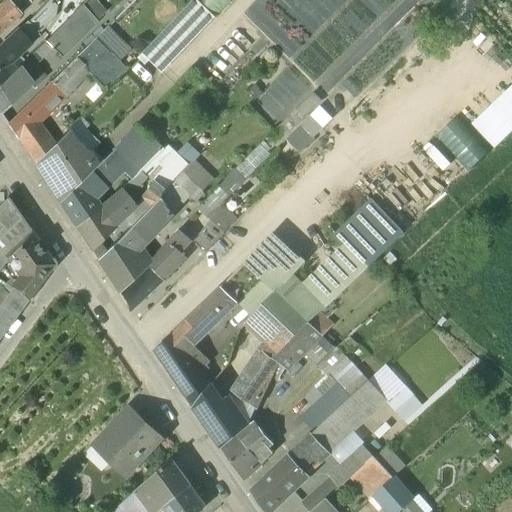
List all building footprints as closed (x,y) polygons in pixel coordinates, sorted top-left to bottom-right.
[(8,0),(7,0),(0,6),(0,26),(2,28),(19,13),(8,0)] [(197,2),(194,0),(193,0),(175,20),(194,37),(213,17),(197,2)] [(198,0),(197,2),(215,18),(231,0),(198,0)] [(19,31),(30,43),(55,18),(57,7),(51,2),(19,31)] [(83,6),(45,43),(69,64),(97,39),(105,30),(83,6)] [(175,20),(141,55),(146,59),(161,72),(194,37),(175,20)] [(0,47),(0,85),(13,73),(2,66),(5,63),(8,64),(30,43),(19,31),(0,47)] [(89,72),(107,91),(128,70),(97,39),(77,57),(89,72)] [(146,59),(141,55),(137,59),(142,63),(146,59)] [(77,57),(61,73),(74,87),(89,72),(77,57)] [(13,73),(0,85),(0,113),(0,114),(26,90),(13,73)] [(52,84),(9,126),(18,140),(33,127),(74,87),(61,73),(51,83),(52,84)] [(511,88),(472,124),(493,148),(511,131),(511,88)] [(455,120),(437,137),(470,172),(488,155),(455,120)] [(101,148),(77,123),(66,133),(89,156),(93,152),(95,153),(101,148)] [(114,150),(105,159),(114,174),(119,169),(124,173),(154,140),(138,125),(114,150)] [(89,156),(66,133),(54,145),(35,164),(61,203),(79,184),(94,169),(102,161),(95,153),(93,152),(89,156)] [(44,134),(27,151),(35,164),(54,145),(44,134)] [(195,163),(204,155),(191,142),(182,151),(195,163)] [(102,161),(94,169),(103,185),(114,174),(105,159),(102,161)] [(94,169),(79,184),(61,203),(77,228),(99,209),(89,198),(103,185),(94,169)] [(166,170),(156,181),(167,189),(176,179),(166,170)] [(156,181),(143,198),(151,206),(159,198),(167,189),(156,181)] [(182,214),(196,198),(178,182),(164,198),(182,214)] [(223,186),(198,210),(205,216),(229,191),(223,186)] [(109,201),(99,209),(115,228),(137,206),(122,190),(109,201)] [(0,267),(2,265),(32,233),(8,198),(0,205),(0,267)] [(151,206),(130,229),(144,242),(172,212),(159,198),(151,206)] [(345,246),(304,285),(313,294),(326,307),(375,261),(400,237),(367,203),(334,235),(345,246)] [(99,209),(77,228),(92,250),(115,228),(99,209)] [(213,220),(195,244),(205,253),(225,233),(213,220)] [(188,222),(180,231),(190,239),(197,230),(188,222)] [(144,242),(130,229),(98,261),(120,294),(149,265),(139,255),(135,251),(144,242)] [(190,239),(180,231),(171,241),(181,252),(192,242),(190,239)] [(32,233),(2,265),(15,283),(11,288),(14,290),(28,301),(51,271),(50,260),(32,233)] [(273,233),(245,263),(276,292),(293,275),(305,263),(273,233)] [(171,241),(149,265),(165,281),(186,258),(181,252),(171,241)] [(149,265),(120,294),(131,311),(165,281),(149,265)] [(304,285),(293,275),(276,292),(297,312),(313,294),(304,285)] [(220,287),(182,325),(200,340),(238,305),(220,287)] [(0,307),(0,338),(28,301),(14,290),(0,307)] [(297,312),(276,292),(251,318),(264,325),(275,336),(286,347),(292,340),(309,323),(297,312)] [(313,294),(297,312),(309,323),(326,307),(313,294)] [(251,318),(241,330),(254,337),(264,325),(251,318)] [(182,325),(156,349),(184,391),(201,375),(192,362),(199,357),(192,347),(200,340),(182,325)] [(275,336),(234,393),(256,410),(273,376),(278,364),(274,359),(286,347),(275,336)] [(286,347),(274,359),(278,364),(285,369),(302,350),(292,340),(286,347)] [(346,361),(330,376),(345,390),(363,375),(346,361)] [(285,369),(278,364),(273,376),(278,378),(285,369)] [(201,375),(184,391),(194,407),(212,385),(201,375)] [(303,399),(312,407),(301,417),(307,425),(345,390),(330,376),(303,399)] [(194,407),(194,408),(204,423),(230,398),(212,385),(194,407)] [(230,398),(204,423),(221,448),(248,424),(230,398)] [(126,408),(97,438),(106,446),(134,416),(126,408)] [(336,412),(311,434),(327,450),(351,428),(336,412)] [(134,416),(106,446),(116,456),(112,460),(125,473),(143,455),(145,457),(160,441),(134,416)] [(273,444),(254,423),(238,437),(257,458),(273,444)] [(311,434),(289,454),(304,471),(327,450),(311,434)] [(257,458),(238,437),(223,450),(244,480),(262,464),(257,458)] [(361,443),(328,475),(329,477),(339,488),(374,456),(361,443)] [(289,454),(272,470),(292,492),(309,476),(304,471),(289,454)] [(374,456),(339,488),(348,498),(361,487),(371,498),(374,495),(393,478),(374,456)] [(171,460),(136,492),(149,511),(160,511),(164,510),(191,487),(171,460)] [(270,511),(292,492),(272,470),(251,491),(266,511),(270,511)] [(329,477),(301,502),(309,511),(311,511),(325,500),(339,488),(329,477)] [(398,511),(413,500),(393,478),(374,495),(389,511),(398,511)] [(191,487),(164,510),(165,511),(199,511),(205,507),(191,487)] [(311,511),(334,511),(335,511),(325,500),(311,511)]
